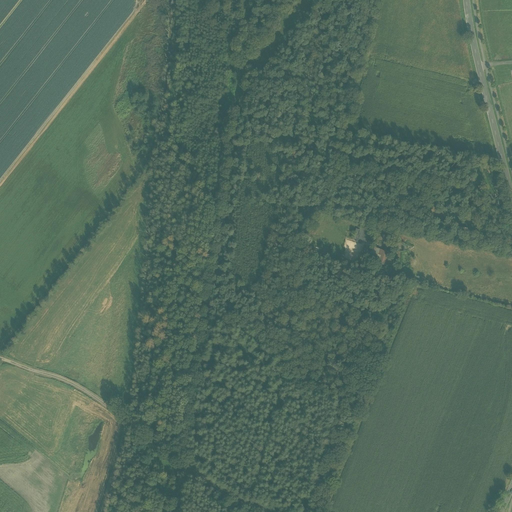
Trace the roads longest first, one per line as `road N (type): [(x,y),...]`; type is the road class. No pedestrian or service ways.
road 1 (track): [(178,511),(252,0)]
road 2 (track): [(284,254),(349,7)]
road 3 (track): [(0,347),(154,151)]
road 4 (secondary): [(466,0),(511,198)]
road 5 (track): [(503,166),(316,129)]
road 6 (track): [(125,418),(224,497),(272,511)]
road 7 (track): [(0,357),(61,377),(125,418)]
road 8 (track): [(323,0),(242,103)]
